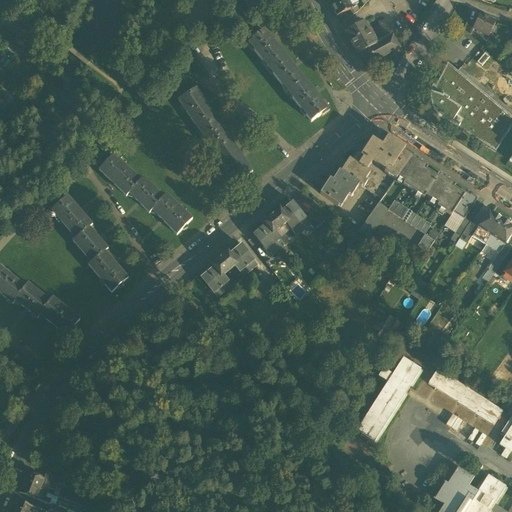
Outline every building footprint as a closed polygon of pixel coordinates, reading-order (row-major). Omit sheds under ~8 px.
[(269,5),(266,0),(243,0),(251,14),(269,5)] [(335,0),(329,4),(337,18),(340,16),(352,10),(351,8),(351,7),(347,0),(335,0)] [(415,12),(418,7),(408,1),(405,6),(415,12)] [(417,13),(415,12),(405,6),(398,2),(390,16),(392,17),(391,19),(408,29),(417,13)] [(352,10),(355,14),(360,11),(357,5),(351,8),(352,10)] [(340,16),(343,22),(355,14),(352,10),(340,16)] [(473,29),(488,37),(495,23),(480,15),(475,25),(473,29)] [(462,31),(470,36),(473,29),(475,25),(468,21),(462,31)] [(358,55),(361,53),(376,45),(363,23),(345,33),(358,55)] [(249,45),(269,69),(283,57),(263,32),(252,41),(253,42),(249,45)] [(392,36),(376,45),(361,53),(368,66),(399,48),(392,36)] [(485,54),(477,63),(482,67),(489,58),(485,54)] [(291,66),(283,57),(269,69),(289,93),(304,81),(295,70),(296,70),(292,66),(291,66)] [(430,94),(430,97),(430,99),(430,102),(431,105),(431,107),(432,109),(433,111),(435,112),(436,114),(437,116),(451,125),(451,124),(495,152),(511,126),(511,118),(447,64),(435,88),(436,89),(434,95),(432,94),(430,94)] [(323,104),(304,81),(289,93),(313,122),(320,116),(320,117),(328,110),(323,104)] [(195,126),(199,132),(216,121),(196,90),(190,93),(189,93),(184,97),(177,102),(194,126),(195,126)] [(230,142),(216,121),(199,132),(213,153),(230,142)] [(359,185),(362,187),(370,173),(367,171),(374,159),(387,168),(384,173),(396,180),(397,178),(411,158),(403,153),(406,149),(380,132),(374,141),(372,140),(364,153),(361,157),(357,155),(353,162),(350,159),(341,173),(359,185)] [(251,173),(230,142),(213,153),(217,159),(217,160),(234,185),(240,181),(240,182),(246,178),(245,177),(251,173)] [(125,197),(128,194),(140,182),(114,156),(99,171),(125,197)] [(423,199),(425,196),(437,178),(426,171),(427,168),(418,162),(418,161),(414,158),(413,159),(411,158),(397,178),(404,183),(403,186),(411,191),(413,189),(416,191),(415,193),(423,199)] [(320,194),(341,207),(348,196),(351,198),(359,185),(341,173),(339,172),(333,181),(330,179),(320,194)] [(438,176),(437,178),(425,196),(438,205),(437,208),(450,217),(453,213),(465,194),(461,191),(459,193),(454,189),(455,186),(445,180),(446,178),(441,175),(440,177),(438,176)] [(143,179),(140,182),(128,194),(149,213),(152,210),(163,199),(143,179)] [(465,219),(473,206),(471,205),(474,199),(469,197),(465,194),(453,213),(463,220),(464,221),(465,219)] [(52,210),(76,238),(88,228),(91,225),(67,197),(52,210)] [(165,197),(163,199),(152,210),(170,229),(176,235),(181,230),(182,231),(187,226),(186,225),(191,220),(185,214),(184,215),(165,197)] [(394,202),(388,211),(403,221),(409,211),(394,202)] [(254,236),(271,257),(285,246),(279,239),(275,233),(287,224),(292,229),(297,236),(311,225),(305,218),(293,204),(282,213),(280,210),(263,224),(265,227),(254,236)] [(369,239),(388,211),(379,204),(359,232),(369,239)] [(311,225),(314,228),(325,219),(314,211),(305,218),(311,225)] [(488,212),(478,228),(491,237),(502,221),(488,212)] [(405,222),(410,225),(416,216),(413,214),(411,213),(405,222)] [(453,213),(450,217),(444,227),(454,234),(463,220),(453,213)] [(421,219),(416,216),(410,225),(415,229),(421,219)] [(431,225),(421,219),(415,229),(425,235),(431,225)] [(461,238),(463,233),(470,222),(465,219),(464,221),(463,220),(454,234),(461,238)] [(511,227),(502,221),(491,237),(504,245),(504,246),(505,245),(511,234),(511,227)] [(476,226),(470,222),(463,233),(470,238),(475,231),(475,228),(476,226)] [(275,233),(279,239),(284,235),(292,229),(287,224),(275,233)] [(73,241),(91,263),(104,252),(107,250),(88,228),(76,238),(73,241)] [(485,246),(491,237),(478,228),(472,237),(485,246)] [(430,232),(428,237),(434,241),(439,234),(433,230),(430,232)] [(466,244),(466,245),(470,238),(463,233),(461,238),(459,240),(466,244)] [(461,238),(454,234),(450,240),(456,244),(459,240),(461,238)] [(285,246),(290,242),(284,235),(279,239),(285,246)] [(428,237),(425,235),(415,250),(424,256),(434,241),(428,237)] [(485,246),(498,254),(503,247),(504,245),(491,237),(485,246)] [(459,240),(456,244),(455,247),(461,251),(466,244),(459,240)] [(214,292),(218,297),(231,286),(228,281),(223,276),(229,271),(235,266),(240,272),(240,271),(244,276),(257,265),(254,260),(242,245),(230,254),(228,252),(219,259),(211,266),(213,268),(202,278),(214,293),(214,292)] [(497,255),(504,260),(505,257),(509,252),(503,247),(498,254),(497,255)] [(120,271),(104,252),(91,263),(88,266),(105,285),(104,286),(110,293),(117,287),(117,288),(122,284),(122,283),(127,279),(120,271)] [(488,268),(490,270),(495,273),(504,260),(497,255),(488,268)] [(510,261),(505,257),(504,260),(495,273),(494,274),(500,278),(503,274),(502,273),(510,261)] [(503,274),(511,280),(511,258),(510,261),(502,273),(503,274)] [(13,305),(16,302),(26,289),(11,277),(12,277),(1,267),(0,268),(0,293),(7,299),(7,300),(13,305)] [(486,276),(490,279),(491,277),(494,274),(495,273),(490,270),(486,276)] [(261,282),(269,291),(274,287),(266,278),(261,282)] [(413,290),(422,296),(428,287),(420,281),(413,290)] [(29,285),(26,289),(16,302),(22,306),(22,305),(32,313),(31,314),(37,319),(40,316),(51,302),(29,285)] [(53,299),(51,302),(40,316),(46,320),(47,320),(66,335),(69,331),(71,332),(75,327),(74,325),(78,319),(53,299)] [(362,434),(374,442),(406,394),(410,387),(421,371),(403,359),(393,375),(383,369),(379,377),(388,383),(356,430),(361,433),(360,434),(362,435),(362,434)] [(479,418),(493,427),(503,413),(438,370),(428,384),(433,388),(438,391),(456,403),(461,406),(475,415),(479,418)] [(456,403),(450,413),(431,401),(438,391),(433,388),(426,398),(410,387),(406,394),(482,444),(487,437),(473,428),(479,418),(475,415),(468,425),(454,416),(461,406),(456,403)] [(511,425),(499,446),(511,454),(511,425)] [(490,511),(491,511),(495,505),(506,488),(488,477),(477,493),(468,487),(474,479),(457,467),(456,468),(458,469),(448,484),(444,482),(444,483),(445,483),(435,498),(434,498),(433,498),(444,505),(439,511),(490,511)] [(52,485),(56,486),(59,478),(46,473),(43,480),(43,481),(52,485)] [(39,492),(40,490),(41,486),(43,481),(43,480),(27,474),(24,482),(32,485),(31,489),(39,492)] [(43,481),(41,486),(49,489),(51,489),(52,485),(43,481)] [(57,497),(47,493),(45,498),(38,495),(39,492),(31,489),(32,485),(24,482),(22,488),(20,487),(18,493),(36,500),(49,505),(50,504),(52,504),(54,505),(57,497)] [(60,489),(57,497),(61,499),(69,502),(71,503),(80,506),(83,499),(60,489)] [(69,502),(61,499),(58,507),(66,510),(69,502)] [(17,501),(14,508),(22,511),(21,511),(30,511),(33,507),(17,501)] [(80,506),(71,503),(68,508),(78,511),(79,511),(81,507),(80,506)]
